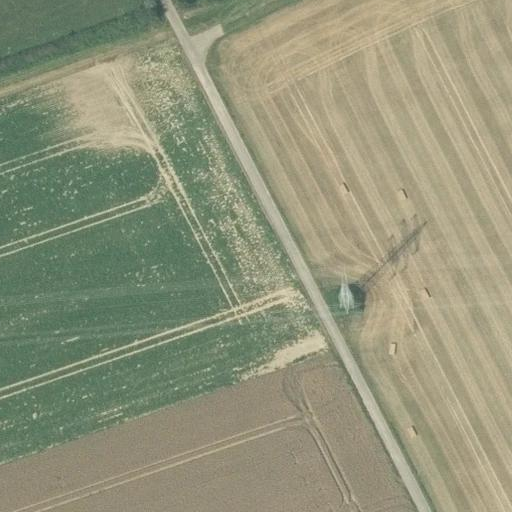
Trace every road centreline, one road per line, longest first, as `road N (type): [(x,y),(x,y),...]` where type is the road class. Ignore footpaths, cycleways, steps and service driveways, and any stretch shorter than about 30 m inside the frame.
road 1 (track): [(160,0),(423,511)]
road 2 (track): [(173,24),(0,86)]
